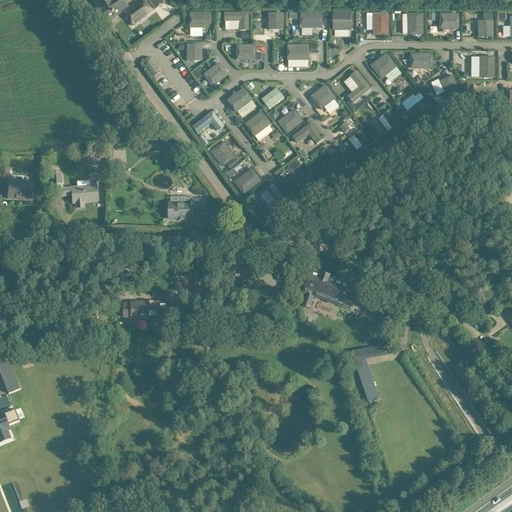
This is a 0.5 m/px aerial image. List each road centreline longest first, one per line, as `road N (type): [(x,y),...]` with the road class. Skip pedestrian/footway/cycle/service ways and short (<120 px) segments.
road 1 (unknown): [(178,129),(242,77),(320,76),(368,46),(511,45)]
road 2 (unclassified): [(250,233),(83,0)]
road 3 (unclassified): [(0,232),(180,240),(250,233)]
road 4 (unclassified): [(433,295),(376,264),(250,233)]
